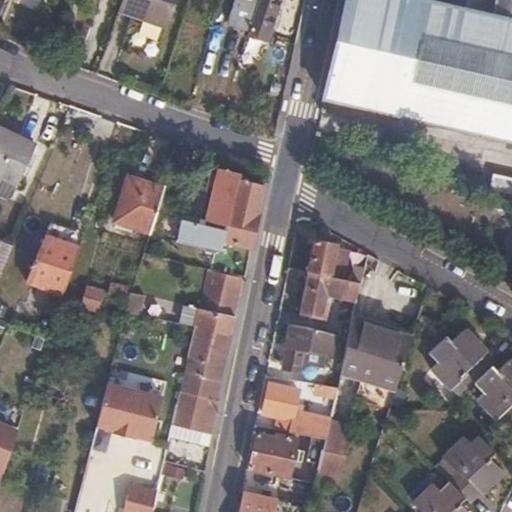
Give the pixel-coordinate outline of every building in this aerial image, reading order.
[(177,0),(123,0),(120,11),(168,27),(177,0)] [(237,0),(230,24),(250,31),(259,0),(237,0)] [(259,0),(250,31),(268,37),(279,0),(259,0)] [(511,0),(436,0),(436,2),(427,0),(345,0),(324,98),(511,141),(511,0)] [(0,128),(0,175),(2,176),(0,181),(0,193),(7,197),(11,195),(16,183),(19,185),(37,146),(0,128)] [(482,170),(467,167),(464,177),(479,181),(482,170)] [(218,262),(217,271),(244,276),(265,186),(262,185),(249,181),(250,173),(243,172),(241,175),(219,169),(218,174),(212,173),(208,188),(214,190),(206,225),(182,220),(177,239),(216,248),(213,261),(218,262)] [(511,177),(495,173),(492,188),(511,193),(511,177)] [(165,189),(130,177),(114,221),(150,233),(165,189)] [(79,247),(45,235),(27,280),(63,292),(79,247)] [(0,277),(15,243),(0,236),(0,277)] [(309,272),(342,279),(347,258),(343,257),(345,250),(315,244),(309,272)] [(353,282),(361,284),(365,270),(357,267),(353,282)] [(209,269),(200,308),(235,315),(244,276),(217,271),(211,270),(209,269)] [(353,282),(342,279),(309,272),(300,314),(327,321),(334,294),(358,301),(361,284),(353,282)] [(134,293),(111,286),(108,294),(131,301),(134,293)] [(102,293),(89,289),(83,307),(97,311),(102,293)] [(195,326),(200,308),(184,304),(180,323),(195,326)] [(33,311),(17,306),(10,322),(27,327),(33,311)] [(187,359),(222,366),(235,315),(200,308),(195,326),(187,359)] [(349,338),(405,352),(410,336),(353,319),(349,338)] [(345,357),(349,338),(291,324),(282,363),(300,368),(302,357),(325,362),(327,353),(345,357)] [(470,340),(462,332),(449,343),(443,338),(426,353),(434,363),(429,367),(450,389),(460,380),(468,387),(473,383),(481,392),(476,398),(496,419),(510,406),(511,407),(511,365),(508,361),(497,371),(491,365),(493,363),(482,352),(484,351),(472,338),(470,340)] [(391,398),(405,352),(349,338),(345,357),(344,362),(342,369),(361,373),(357,390),(391,398)] [(222,366),(187,359),(172,422),(203,429),(213,431),(219,401),(215,400),(222,366)] [(163,397),(109,382),(106,393),(96,426),(113,431),(112,433),(133,438),(134,436),(151,441),(163,397)] [(338,385),(324,383),(319,404),(334,406),(338,385)] [(313,436),(326,438),(331,417),(332,414),(297,409),(301,388),(271,384),(265,414),(282,416),(292,418),(290,432),(313,436)] [(292,418),(282,416),(279,430),(290,432),(292,418)] [(354,421),(331,417),(316,481),(340,486),(354,421)] [(203,429),(172,422),(169,435),(200,442),(203,429)] [(16,432),(0,425),(0,477),(1,478),(16,432)] [(299,437),(275,433),(275,436),(258,434),(251,470),(292,476),(295,458),(302,459),(305,448),(298,446),(299,437)] [(321,459),(326,438),(313,436),(309,456),(321,459)] [(493,453),(475,436),(465,445),(462,441),(443,459),(456,473),(447,481),(438,490),(433,484),(412,504),(419,511),(466,511),(459,504),(465,499),(468,503),(478,493),(480,495),(493,482),(491,478),(500,470),(488,458),(493,453)] [(66,484),(52,480),(43,511),(69,511),(72,500),(63,497),(66,484)] [(150,511),(156,491),(129,484),(121,511),(150,511)] [(274,511),(277,499),(243,492),(238,511),(274,511)] [(309,511),(310,507),(290,503),(287,511),(309,511)]
